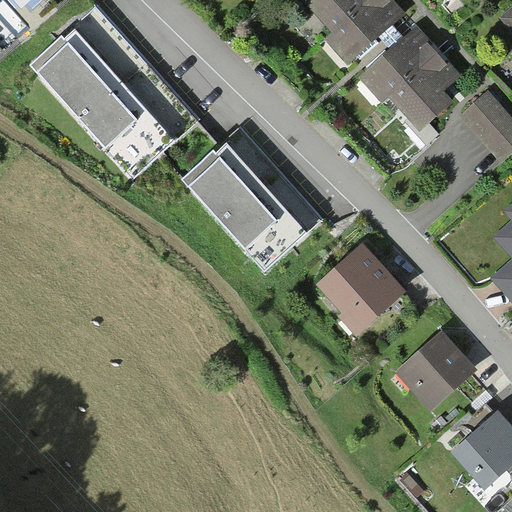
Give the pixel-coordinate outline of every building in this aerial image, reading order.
[(34,0),(7,0),(19,13),(34,0)] [(407,16),(392,0),(307,0),(305,2),(333,34),(325,41),(349,68),(407,16)] [(194,117),(95,4),(32,59),(131,172),(194,117)] [(511,8),(502,17),(511,29),(511,8)] [(464,80),(420,29),(361,80),(382,104),(389,98),(423,136),(456,107),(446,96),(464,80)] [(511,156),(511,119),(492,95),(465,117),(504,163),(511,156)] [(324,220),(239,128),(182,181),(267,272),(324,220)] [(511,205),(507,210),(511,215),(511,222),(497,235),(511,252),(511,260),(490,279),(511,304),(511,205)] [(408,292),(364,242),(312,288),(356,337),(408,292)] [(475,377),(444,339),(401,374),(432,412),(475,377)] [(511,470),(511,436),(497,418),(453,454),(485,493),(511,470)]
